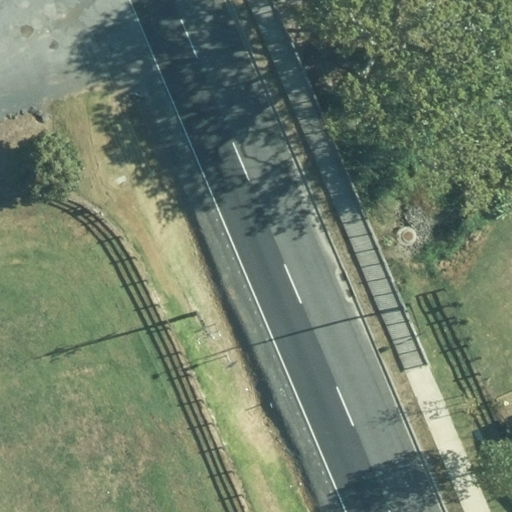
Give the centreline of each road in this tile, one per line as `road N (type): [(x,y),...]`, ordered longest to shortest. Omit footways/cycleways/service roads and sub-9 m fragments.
road 1 (tertiary): [(390,511),(171,0)]
road 2 (unknown): [(490,0),(455,2),(318,57)]
